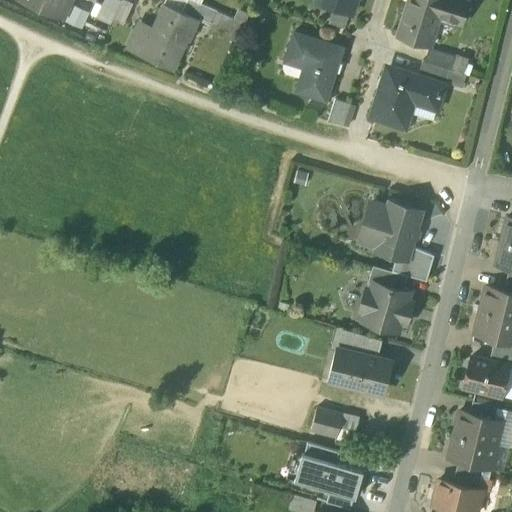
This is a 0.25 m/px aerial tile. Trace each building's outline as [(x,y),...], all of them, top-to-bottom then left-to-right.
[(218,10),(195,0),(187,0),(183,11),(195,16),(195,17),(200,19),(212,25),(218,10)] [(357,0),(316,0),(316,1),(353,13),(357,0)] [(408,0),(398,33),(432,44),(442,13),(462,19),(468,0),(408,0)] [(183,11),(165,3),(152,33),(137,27),(127,48),(174,69),(188,38),(191,39),(200,19),(195,17),(195,16),(183,11)] [(344,47),(295,31),(287,56),(306,62),(297,90),(327,99),(344,47)] [(456,56),(429,48),(425,60),(450,68),(452,69),(456,56)] [(425,60),(423,60),(419,74),(446,82),(450,68),(425,60)] [(419,74),(392,65),(385,89),(381,87),(372,115),(407,127),(417,97),(439,104),(446,82),(419,74)] [(351,103),(336,98),(329,121),(344,124),(351,103)] [(390,200),(388,206),(371,201),(365,224),(370,233),(379,236),(377,243),(392,247),(391,253),(396,255),(407,258),(411,245),(412,239),(417,237),(418,231),(416,227),(421,209),(390,200)] [(511,217),(507,216),(501,239),(511,241),(511,217)] [(511,241),(501,239),(496,262),(509,266),(511,266),(511,241)] [(434,255),(411,245),(407,258),(396,255),(392,271),(407,275),(426,281),(434,255)] [(392,271),(373,265),(368,281),(373,282),(374,281),(403,290),(407,275),(392,271)] [(403,290),(374,281),(373,282),(371,290),(366,288),(359,310),(365,312),(362,321),(398,331),(401,323),(406,324),(412,302),(407,301),(410,292),(403,290)] [(511,290),(504,289),(486,285),(481,308),(511,316),(511,290)] [(511,316),(481,308),(475,332),(495,337),(511,340),(511,316)] [(382,340),(335,327),(330,348),(335,350),(343,351),(343,350),(378,358),(382,340)] [(511,340),(495,337),(492,348),(511,353),(511,340)] [(511,353),(492,348),(489,360),(508,365),(508,366),(511,366),(511,353)] [(378,358),(343,350),(343,351),(335,350),(328,380),(383,393),(390,361),(378,358)] [(489,360),(472,355),(464,386),(501,395),(508,366),(508,365),(489,360)] [(498,407),(473,400),(470,412),(495,418),(498,407)] [(342,415),(317,408),(311,430),(336,437),(342,415)] [(470,412),(460,410),(455,433),(497,444),(503,420),(495,418),(470,412)] [(497,444),(455,433),(449,456),(458,459),(484,465),(491,467),(497,444)] [(304,455),(336,463),(339,451),(307,443),(304,455)] [(358,497),(364,470),(336,463),(304,455),(297,481),(330,490),(354,496),(358,497)] [(484,465),(458,459),(455,470),(481,476),(484,465)] [(481,476),(455,470),(452,482),(478,488),(481,476)] [(452,482),(439,479),(433,503),(467,511),(476,511),(482,490),(478,488),(452,482)] [(354,496),(330,490),(327,502),(351,509),(354,496)] [(312,511),(316,501),(292,494),(289,508),(303,511),(312,511)]
